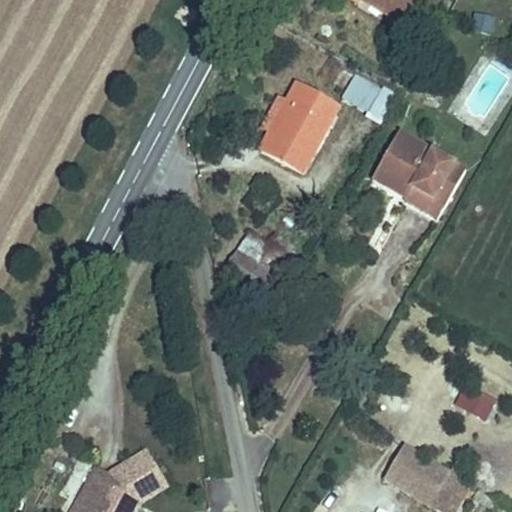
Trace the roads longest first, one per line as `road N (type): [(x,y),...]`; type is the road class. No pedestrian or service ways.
road 1 (residential): [(246,511),(189,213),(170,176),(146,160)]
road 2 (secondary): [(0,435),(146,160)]
road 3 (secondary): [(146,160),(232,0)]
